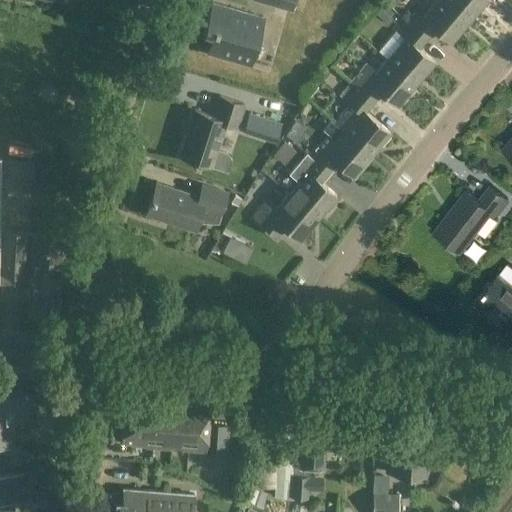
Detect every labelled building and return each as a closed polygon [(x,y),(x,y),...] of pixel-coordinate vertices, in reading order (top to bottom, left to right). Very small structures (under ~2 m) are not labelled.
[(295,0),(253,0),(253,1),(292,12),(295,0)] [(469,20),(445,0),(437,0),(423,17),(416,12),(408,22),(428,39),(436,29),(451,42),(469,20)] [(445,0),(469,20),(486,0),(445,0)] [(264,18),(211,3),(202,33),(211,35),(206,54),(250,67),(264,18)] [(419,49),(428,39),(408,22),(399,32),(406,37),(387,59),(416,83),(434,62),(419,49)] [(355,85),(374,102),(382,93),(398,105),(416,83),(387,59),(369,80),(363,75),(355,85)] [(0,100),(0,132),(26,141),(43,86),(12,77),(4,101),(0,100)] [(374,102),(355,85),(344,99),(350,104),(335,123),(343,130),(372,155),(391,133),(366,112),(374,102)] [(245,105),(220,97),(214,117),(195,111),(180,158),(212,168),(226,126),(237,129),(245,105)] [(354,177),(372,155),(343,130),(325,151),(319,146),(310,157),(330,174),(338,164),(354,177)] [(511,136),(502,148),(511,156),(511,136)] [(308,172),(290,193),(319,218),(337,196),(322,183),(330,174),(310,157),(302,167),(308,172)] [(198,197),(157,183),(146,215),(195,231),(202,210),(220,216),(227,194),(202,185),(198,197)] [(509,200),(490,185),(479,200),(467,190),(434,231),(460,251),(489,213),(495,218),(509,200)] [(301,239),(319,218),(290,193),(277,209),(265,199),(252,215),(277,236),(286,227),(301,239)] [(230,211),(239,217),(249,200),(240,195),(230,211)] [(4,232),(2,263),(26,265),(26,264),(39,265),(38,277),(60,279),(61,279),(64,237),(4,232)] [(231,237),(223,253),(245,264),(253,248),(231,237)] [(26,265),(2,263),(1,274),(29,276),(28,287),(30,287),(27,316),(57,319),(60,279),(38,277),(39,265),(26,264),(26,265)] [(511,288),(496,275),(486,288),(484,286),(473,299),(494,316),(493,317),(511,332),(511,288)] [(0,383),(0,420),(11,420),(31,420),(30,392),(5,392),(5,384),(0,383)] [(210,397),(126,391),(122,443),(136,444),(136,446),(150,447),(150,449),(206,453),(210,397)] [(367,420),(323,417),(321,439),(302,438),(300,467),(324,468),(325,450),(365,453),(367,420)] [(11,448),(11,420),(0,420),(0,447),(2,447),(2,448),(11,448)] [(430,424),(394,421),(392,444),(388,444),(386,473),(426,476),(430,424)] [(229,427),(216,426),(213,471),(225,472),(229,427)] [(22,473),(2,474),(0,473),(0,501),(23,501),(22,473)] [(293,480),(292,497),(308,498),(310,477),(294,476),(294,480),(293,480)] [(376,476),(373,511),(397,511),(399,496),(388,495),(389,477),(376,476)] [(292,497),(293,480),(276,479),(275,496),(292,497)] [(193,511),(195,496),(125,490),(123,506),(116,505),(115,511),(193,511)]
